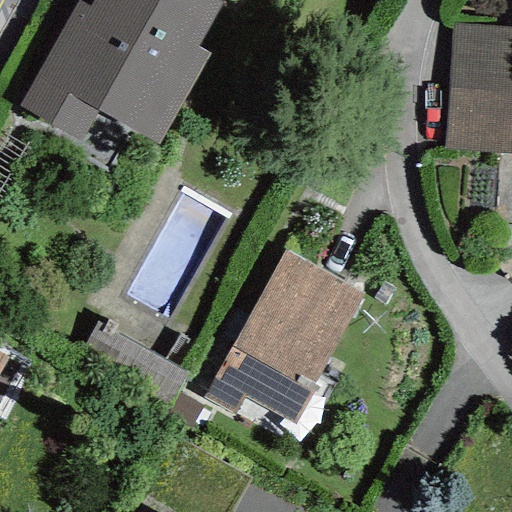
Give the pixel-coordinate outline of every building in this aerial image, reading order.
[(78,0),(18,107),(81,142),(98,112),(158,145),(209,54),(198,48),(222,5),(213,0),(93,0),(89,7),(78,0)] [(511,27),(451,24),(442,151),(499,154),(511,154),(511,27)] [(511,225),(511,154),(499,154),(493,224),(511,225)] [(283,251),(203,398),(233,415),(243,398),(294,425),(313,392),(310,390),(362,295),(283,251)] [(166,409),(187,374),(97,322),(76,359),(166,409)] [(189,429),(202,408),(180,394),(167,414),(189,429)]
